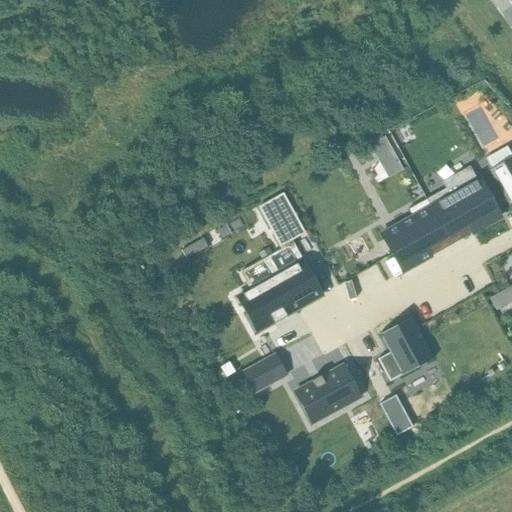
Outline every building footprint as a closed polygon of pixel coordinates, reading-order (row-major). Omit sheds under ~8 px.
[(375,156),(390,147),(384,137),(369,146),(375,156)] [(511,159),(492,171),(510,203),(511,201),(511,159)] [(446,188),(426,200),(445,234),(466,223),(472,233),(500,218),(478,179),(476,181),(470,170),(444,185),(446,188)] [(283,194),(260,206),(282,246),(291,241),(305,233),(283,194)] [(412,217),(381,234),(402,272),(430,257),(424,246),(445,234),(426,200),(408,210),(412,217)] [(181,250),(186,259),(208,247),(203,238),(181,250)] [(250,290),(236,297),(256,332),(273,323),(274,324),(276,323),(275,322),(285,317),(285,318),(286,317),(286,316),(297,309),(322,295),(302,260),(302,261),(250,290)] [(511,285),(489,298),(496,311),(511,301),(511,285)] [(390,353),(377,360),(389,382),(402,375),(401,374),(432,358),(411,319),(380,336),(390,353)] [(274,355),(244,371),(255,392),(285,375),(274,355)] [(312,383),(294,392),(311,424),(360,397),(343,366),(321,378),(320,376),(319,376),(320,378),(313,382),(312,380),(311,381),(312,383)] [(411,427),(395,397),(380,404),(396,435),(411,427)]
